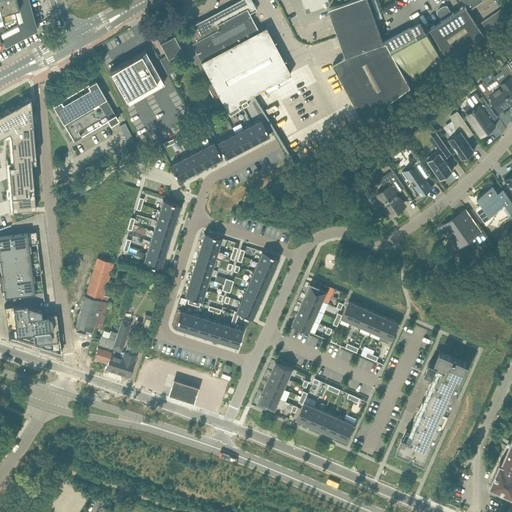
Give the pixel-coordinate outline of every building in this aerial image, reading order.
[(0,0),(0,42),(1,42),(1,41),(2,40),(5,47),(37,29),(28,0),(0,0)] [(186,46),(187,48),(221,113),(254,92),(290,72),(266,26),(258,30),(249,13),(256,9),(251,0),(237,0),(186,28),(193,42),(186,46)] [(303,0),(307,10),(331,2),(330,0),(303,0)] [(345,55),(332,63),(363,119),(411,86),(407,80),(385,41),(385,42),(383,37),(369,0),(349,0),(328,7),(345,55)] [(289,20),(297,16),(292,4),(283,8),(289,20)] [(442,20),(430,28),(450,57),(485,33),(479,25),(465,5),(452,13),(447,5),(446,5),(445,5),(444,5),(442,6),(441,7),(440,7),(439,9),(438,9),(438,10),(437,11),(442,20)] [(494,15),(479,25),(485,33),(508,17),(501,7),(492,14),(494,15)] [(386,39),(386,41),(385,41),(407,80),(442,61),(425,29),(421,20),(386,39)] [(186,28),(160,42),(166,55),(159,58),(164,67),(167,73),(174,70),(168,58),(187,48),(186,46),(193,42),(186,28)] [(145,50),(110,70),(128,103),(164,82),(145,50)] [(495,76),(494,76),(496,79),(497,78),(511,100),(511,69),(507,63),(501,67),(503,70),(495,76)] [(322,78),(323,81),(336,76),(334,72),(322,78)] [(500,109),(511,101),(511,100),(497,78),(496,79),(488,85),(484,80),(478,84),(488,99),(492,97),(500,109)] [(0,118),(9,114),(12,150),(7,150),(11,195),(35,193),(30,148),(35,148),(32,108),(30,95),(29,81),(0,96),(0,118)] [(106,115),(108,118),(115,114),(95,81),(88,85),(90,88),(63,104),(61,101),(53,105),(74,140),(81,136),(78,131),(106,115)] [(476,92),(467,98),(474,108),(467,113),(478,128),(479,127),(483,133),(495,125),(486,112),(492,107),(483,95),(480,97),(476,92)] [(456,132),(448,138),(462,158),(474,149),(466,138),(473,133),(457,110),(450,115),(456,132)] [(261,119),(252,123),(260,139),(269,135),(261,119)] [(119,125),(127,141),(132,138),(125,122),(119,125)] [(252,123),(243,128),(252,144),(260,139),(252,123)] [(243,128),(235,132),(243,148),(252,144),(243,128)] [(235,132),(226,137),(234,153),(243,148),(235,132)] [(433,154),(427,159),(440,178),(453,169),(445,157),(451,153),(437,133),(434,135),(439,143),(435,146),(437,149),(432,153),(433,154)] [(226,137),(217,141),(225,157),(234,153),(226,137)] [(214,141),(205,146),(213,162),(222,157),(214,141)] [(205,146),(196,150),(204,166),(213,162),(205,146)] [(196,150),(188,155),(196,171),(204,166),(196,150)] [(188,155),(179,159),(187,175),(196,171),(188,155)] [(418,160),(402,171),(407,179),(413,175),(418,182),(414,185),(421,195),(432,187),(426,177),(430,174),(420,158),(418,160)] [(179,159),(170,164),(178,180),(187,175),(179,159)] [(396,193),(405,187),(393,170),(391,171),(380,178),(381,180),(386,188),(384,189),(377,194),(379,196),(382,200),(378,203),(379,205),(381,208),(382,209),(386,207),(391,214),(401,208),(400,206),(403,205),(401,203),(402,202),(396,193)] [(498,192),(494,186),(490,188),(489,187),(477,195),(482,202),(477,208),(487,223),(492,216),(497,218),(511,207),(511,201),(503,188),(498,192)] [(163,199),(160,209),(177,214),(180,204),(163,199)] [(160,209),(156,219),(173,225),(177,214),(160,209)] [(88,213),(67,216),(68,229),(89,227),(92,226),(92,219),(88,219),(88,213)] [(442,229),(451,241),(456,238),(461,245),(468,239),(474,247),(487,238),(475,219),(465,226),(458,217),(454,220),(456,222),(452,224),(451,222),(442,229)] [(156,219),(153,230),(170,235),(173,225),(156,219)] [(89,227),(68,229),(70,242),(91,239),(94,239),(93,232),(90,232),(89,227)] [(153,230),(150,240),(167,246),(170,235),(153,230)] [(35,231),(0,234),(0,283),(2,297),(12,295),(13,304),(4,305),(8,335),(19,338),(61,352),(56,312),(42,314),(41,308),(42,309),(43,308),(35,306),(37,301),(44,300),(44,301),(42,278),(33,280),(33,277),(34,277),(34,276),(33,276),(32,274),(41,273),(38,249),(29,250),(29,247),(30,247),(29,247),(28,244),(37,243),(35,231)] [(204,231),(201,242),(218,247),(221,237),(204,231)] [(91,239),(70,242),(71,254),(92,252),(95,251),(95,244),(91,244),(91,239)] [(150,240),(146,251),(164,256),(167,246),(150,240)] [(201,242),(198,252),(215,258),(218,247),(201,242)] [(262,250),(258,260),(274,267),(278,257),(262,250)] [(146,251),(143,261),(160,267),(164,256),(146,251)] [(92,252),(71,254),(73,267),(97,264),(96,257),(93,257),(92,252)] [(198,252),(194,263),(211,268),(215,258),(198,252)] [(258,260),(253,270),(270,277),(274,267),(258,260)] [(194,263),(191,273),(208,279),(211,268),(194,263)] [(73,267),(72,267),(74,280),(95,277),(95,271),(98,271),(97,264),(73,267)] [(153,281),(157,271),(147,268),(140,291),(146,293),(141,308),(154,312),(163,284),(153,281)] [(253,270),(249,280),(265,287),(270,277),(253,270)] [(191,273),(188,284),(205,289),(208,279),(191,273)] [(249,280),(244,290),(261,297),(265,287),(249,280)] [(306,293),(323,300),(327,290),(310,282),(306,293)] [(188,284),(184,294),(202,300),(205,289),(188,284)] [(134,289),(129,307),(135,309),(140,291),(134,289)] [(244,290),(240,300),(256,307),(261,297),(244,290)] [(318,310),(323,300),(306,293),(301,303),(318,310)] [(81,297),(75,316),(81,317),(80,320),(85,321),(92,300),(81,297)] [(92,300),(85,321),(91,323),(91,321),(97,322),(102,303),(92,300)] [(240,300),(236,310),(252,317),(256,307),(240,300)] [(352,321),(359,304),(349,300),(341,316),(352,321)] [(318,310),(301,303),(297,313),(314,320),(318,310)] [(362,325),(369,309),(359,304),(352,321),(362,325)] [(180,309),(174,326),(185,329),(190,312),(180,309)] [(379,313),(369,309),(362,325),(372,330),(379,313)] [(190,312),(185,329),(195,333),(201,316),(190,312)] [(309,330),(314,320),(297,313),(292,323),(309,330)] [(379,313),(372,330),(382,334),(389,318),(379,313)] [(138,334),(137,336),(147,339),(151,328),(154,317),(144,314),(142,321),(138,334)] [(201,316),(195,333),(206,336),(211,319),(201,316)] [(389,318),(382,334),(392,339),(399,322),(389,318)] [(107,362),(105,368),(129,376),(131,371),(132,366),(134,360),(133,360),(135,355),(134,355),(137,345),(136,345),(136,343),(130,342),(130,343),(128,343),(125,350),(123,349),(124,343),(131,322),(122,319),(117,332),(115,340),(109,357),(107,362)] [(211,319),(206,336),(216,339),(222,322),(211,319)] [(222,322),(216,339),(227,343),(232,325),(222,322)] [(232,325),(227,343),(237,346),(242,329),(232,325)] [(101,335),(94,357),(107,362),(109,357),(115,340),(117,332),(110,330),(110,332),(108,338),(101,335)] [(168,344),(165,354),(172,356),(175,346),(168,344)] [(178,359),(194,364),(198,352),(183,347),(178,359)] [(433,373),(435,374),(439,365),(443,367),(439,375),(438,374),(434,384),(430,382),(425,394),(428,396),(425,403),(423,408),(419,407),(418,409),(414,420),(417,421),(413,431),(414,432),(411,439),(408,438),(409,437),(408,436),(411,428),(406,427),(397,448),(410,454),(411,451),(416,453),(414,456),(425,461),(430,449),(434,439),(431,438),(434,433),(436,434),(443,420),(446,412),(450,404),(456,389),(454,388),(456,383),(458,384),(463,374),(468,363),(458,358),(456,361),(451,359),(453,356),(440,351),(435,363),(430,361),(425,372),(431,375),(432,373),(433,373)] [(213,371),(218,358),(200,352),(196,364),(213,371)] [(271,371),(288,378),(293,368),(276,360),(271,371)] [(284,388),(288,378),(271,371),(267,381),(284,388)] [(197,403),(202,385),(174,377),(169,396),(197,403)] [(267,381),(262,391),(279,398),(284,388),(267,381)] [(279,398),(262,391),(258,401),(275,408),(279,398)] [(297,418),(307,422),(314,406),(304,402),(297,418)] [(307,422),(317,427),(324,410),(314,406),(307,422)] [(327,431),(334,415),(324,410),(317,427),(327,431)] [(327,431),(337,436),(344,419),(334,415),(327,431)] [(344,419),(337,436),(347,440),(354,423),(344,419)] [(511,438),(511,440),(502,436),(500,442),(509,445),(502,460),(500,460),(491,481),(511,490),(511,438)]
